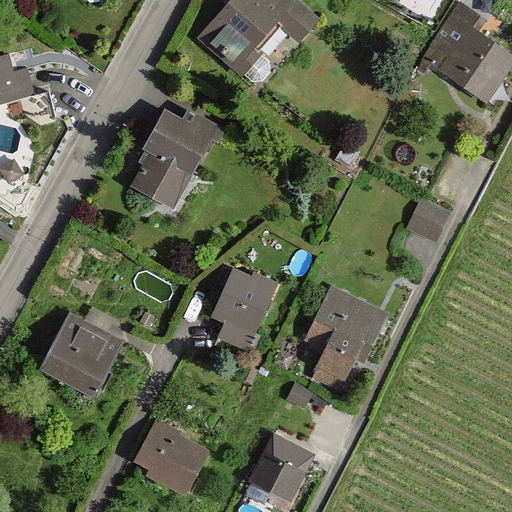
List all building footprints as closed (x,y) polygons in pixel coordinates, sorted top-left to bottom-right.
[(298,0),(228,0),(200,31),(242,69),(260,50),(280,28),(297,43),(319,18),(298,0)] [(482,15),(460,0),(459,0),(429,44),(445,55),(437,67),(490,103),(511,69),(511,52),(474,26),(482,15)] [(22,50),(0,56),(0,103),(35,93),(22,50)] [(261,54),(249,73),(262,81),(274,61),(261,54)] [(184,117),(165,107),(142,150),(149,154),(131,187),(175,211),(222,124),(189,106),(184,117)] [(451,211),(421,197),(408,226),(438,240),(451,211)] [(279,284),(234,263),(211,314),(226,321),(218,338),(247,351),(279,284)] [(389,313),(332,283),(303,338),(326,350),(313,374),(342,389),(357,360),(363,363),(389,313)] [(125,339),(70,311),(41,369),(97,396),(125,339)] [(212,447),(157,417),(131,464),(187,494),(212,447)] [(308,471),(265,449),(249,480),(292,502),(308,471)]
